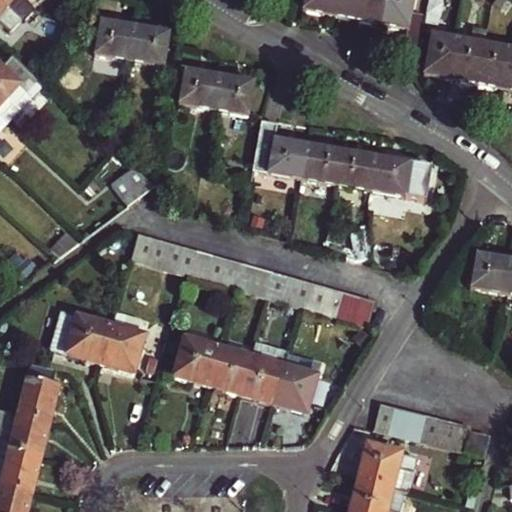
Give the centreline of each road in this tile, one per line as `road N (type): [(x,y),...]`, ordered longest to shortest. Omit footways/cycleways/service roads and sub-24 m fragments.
road 1 (residential): [(493,178),(196,0)]
road 2 (residential): [(314,465),(493,178)]
road 3 (residential): [(314,465),(123,468),(101,486),(92,511)]
